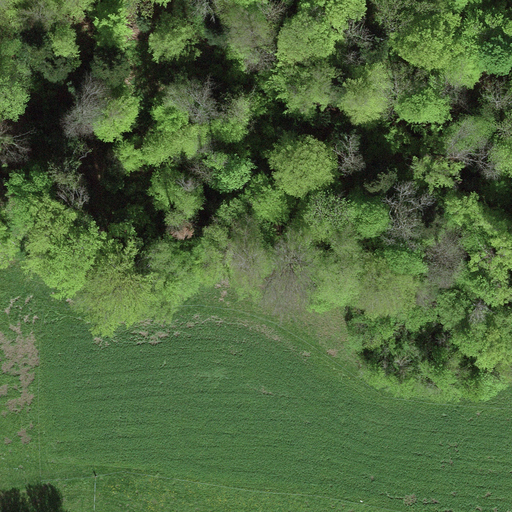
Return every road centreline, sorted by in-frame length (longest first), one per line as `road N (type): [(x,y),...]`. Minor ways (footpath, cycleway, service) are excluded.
road 1 (track): [(0,7),(145,50),(221,60),(274,87)]
road 2 (track): [(0,497),(60,491),(115,497),(141,511)]
